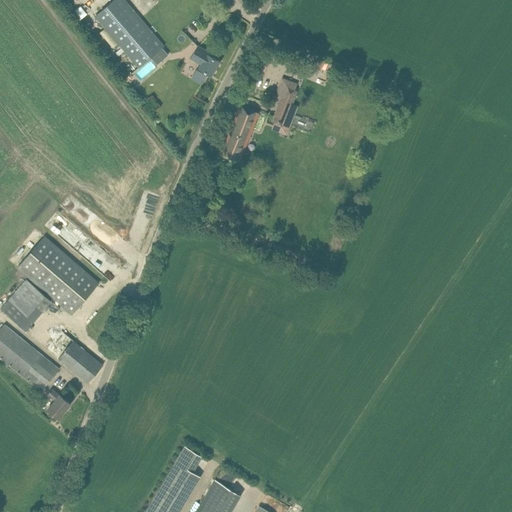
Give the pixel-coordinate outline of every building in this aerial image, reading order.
[(125,0),(113,0),(94,16),(139,68),(164,46),(125,0)] [(198,70),(196,69),(191,78),(202,85),(207,75),(206,75),(207,73),(211,75),(220,61),(208,54),(209,52),(198,45),(191,58),(201,64),(198,70)] [(286,86),(272,122),(283,126),(297,91),(286,86)] [(221,154),(240,162),(259,112),(240,105),(221,154)] [(54,299),(49,306),(56,312),(62,305),(72,314),(99,283),(45,236),(18,267),(54,299)] [(0,309),(26,331),(52,301),(26,279),(0,309)] [(59,369),(4,324),(0,329),(0,357),(41,391),(59,369)] [(42,344),(89,382),(103,365),(56,325),(42,344)] [(55,402),(48,410),(59,418),(71,404),(52,388),(47,395),(55,402)] [(146,511),(179,511),(200,477),(192,472),(201,455),(186,446),(146,511)] [(214,480),(195,511),(230,511),(241,495),(214,480)]
